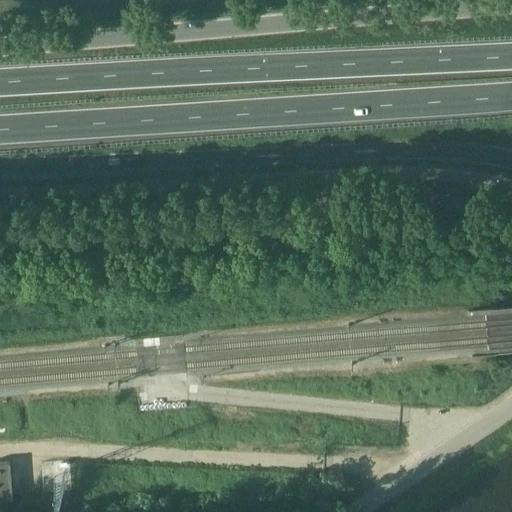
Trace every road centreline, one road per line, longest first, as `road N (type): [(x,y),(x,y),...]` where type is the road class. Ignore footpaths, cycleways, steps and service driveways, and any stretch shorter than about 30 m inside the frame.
road 1 (track): [(0,249),(265,233),(407,198),(511,210)]
road 2 (motorway): [(511,6),(0,48)]
road 3 (motorway): [(0,130),(511,96)]
road 4 (motorway): [(0,168),(365,151),(511,162)]
road 5 (motorway): [(511,57),(0,83)]
road 6 (track): [(418,469),(0,451)]
road 7 (unclassified): [(356,511),(511,406)]
